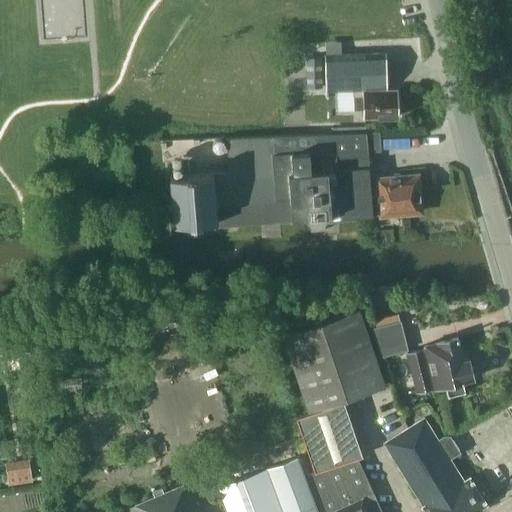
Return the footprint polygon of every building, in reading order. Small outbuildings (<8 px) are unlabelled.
[(323,58),(324,87),(324,90),(358,89),(362,89),(362,96),(353,96),(353,109),(363,108),(363,117),(396,117),(395,90),(384,90),(383,54),(323,55),(323,58)] [(324,87),(323,58),(306,59),(307,87),(324,87)] [(291,221),(371,214),(369,183),(367,152),(379,151),(378,131),(225,137),(227,171),(212,172),(212,174),(168,176),(171,223),(214,221),(214,226),(290,220),(291,221)] [(377,183),(369,183),(371,214),(419,212),(417,174),(376,178),(377,183)] [(323,230),(322,219),(308,220),(308,230),(323,230)] [(359,308),(281,335),(307,411),(308,414),(292,420),(313,472),(360,453),(360,455),(367,452),(350,397),(385,385),(381,374),(364,324),(359,308)] [(409,347),(399,320),(371,329),(382,356),(409,347)] [(464,360),(458,338),(423,347),(424,349),(406,354),(416,391),(432,386),(433,388),(442,386),(445,397),(462,393),(459,381),(473,378),(468,359),(464,360)] [(436,439),(422,417),(383,442),(397,465),(399,463),(410,481),(408,482),(422,506),(421,507),(423,511),(471,511),(484,504),(467,477),(462,481),(447,458),(449,458),(448,437),(442,437),(436,439)] [(360,453),(313,472),(314,473),(307,476),(321,511),(359,511),(375,506),(356,456),(360,455),(360,453)] [(317,511),(296,456),(216,487),(225,511),(317,511)] [(31,478),(29,466),(6,469),(7,481),(31,478)] [(204,511),(192,481),(125,511),(204,511)]
